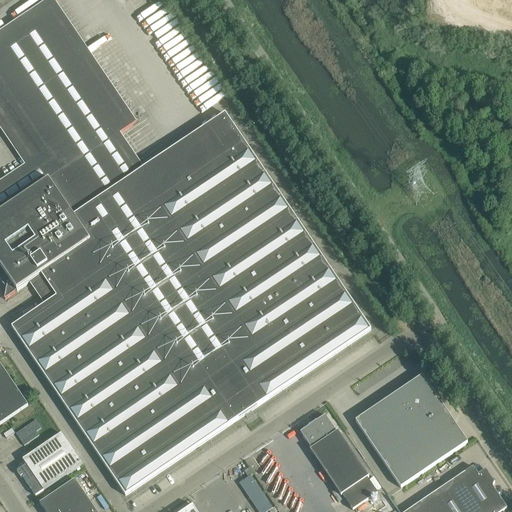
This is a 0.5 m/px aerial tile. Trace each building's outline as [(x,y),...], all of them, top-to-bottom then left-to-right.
[(0,267),(8,279),(6,290),(4,299),(5,300),(17,292),(28,284),(41,276),(56,298),(44,307),(12,328),(101,461),(125,497),(371,331),(347,295),(257,163),(225,115),(143,170),(138,174),(114,139),(119,136),(133,126),(132,126),(130,127),(48,5),(50,3),(0,36),(0,81),(62,173),(49,181),(0,213),(0,267)] [(0,425),(28,406),(0,365),(0,364),(0,425)] [(401,489),(468,444),(422,377),(355,422),(401,489)] [(312,450),(310,451),(341,497),(342,496),(353,511),(377,494),(367,479),(369,478),(338,432),(336,434),(325,417),(326,417),(325,417),(300,434),(301,434),(312,450)] [(40,436),(37,432),(43,429),(37,420),(17,433),(25,446),(40,436)] [(36,497),(83,465),(62,435),(23,461),(26,466),(17,472),(21,478),(22,477),(36,497)] [(493,485),(494,484),(485,470),(478,475),(473,468),(407,511),(502,511),(507,509),(493,489),(493,487),(493,486),(493,485)] [(253,475),(249,469),(244,472),(249,478),(253,475)] [(95,511),(75,481),(40,504),(44,511),(95,511)]
